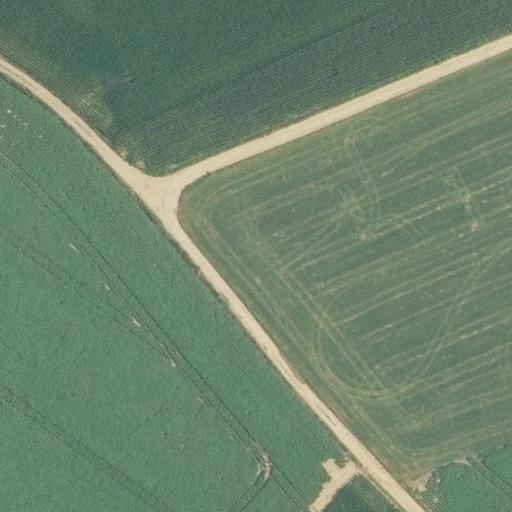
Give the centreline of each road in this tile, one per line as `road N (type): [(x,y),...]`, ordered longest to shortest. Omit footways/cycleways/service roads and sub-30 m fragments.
road 1 (track): [(416,511),(329,426),(145,198)]
road 2 (track): [(511,40),(145,198)]
road 3 (track): [(145,198),(53,103),(0,67)]
